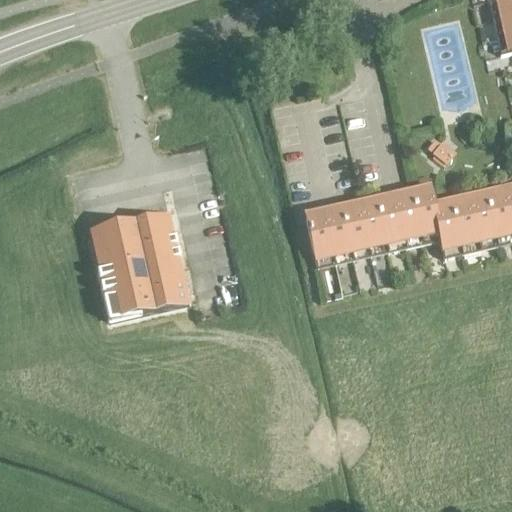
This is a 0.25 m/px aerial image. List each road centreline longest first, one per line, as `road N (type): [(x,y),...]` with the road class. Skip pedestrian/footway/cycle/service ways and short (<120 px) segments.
road 1 (secondary): [(0,52),(157,0)]
road 2 (unknown): [(371,95),(320,128),(325,209)]
